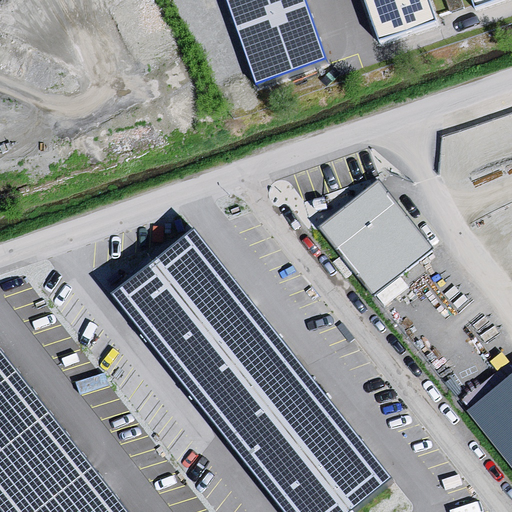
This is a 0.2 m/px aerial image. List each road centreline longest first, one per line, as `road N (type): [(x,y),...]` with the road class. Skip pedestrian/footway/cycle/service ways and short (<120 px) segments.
road 1 (unclassified): [(238,177),(498,511)]
road 2 (unclassified): [(511,82),(238,177)]
road 3 (unclassified): [(238,177),(0,258)]
